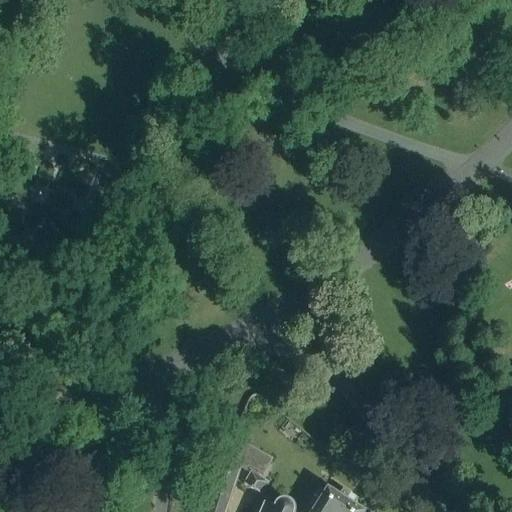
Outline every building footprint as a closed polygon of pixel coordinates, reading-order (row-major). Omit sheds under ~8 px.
[(244,442),(234,459),(241,463),(238,466),(240,467),(245,471),(248,467),(262,476),(272,459),(244,442)] [(236,480),(240,469),(240,467),(222,456),(216,473),(236,480)] [(217,511),(225,511),(236,480),(216,473),(205,508),(217,511)] [(268,484),(250,473),(249,474),(243,485),(259,495),(260,496),(261,494),(268,484)] [(361,511),(353,506),(356,502),(342,491),(338,497),(328,490),(312,511),(361,511)] [(293,511),(292,508),(293,507),(292,505),(290,506),(290,505),(285,503),(283,503),(283,501),(280,501),(281,503),(280,503),(277,505),(274,508),(274,509),(266,505),(269,498),(261,494),(260,496),(259,495),(253,511),(293,511)]
